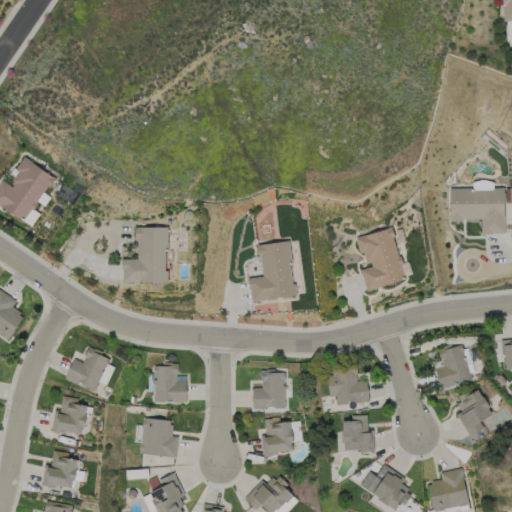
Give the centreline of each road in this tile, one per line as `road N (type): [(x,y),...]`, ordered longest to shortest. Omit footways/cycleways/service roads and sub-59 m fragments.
road 1 (residential): [(0,248),(128,328),(224,342),(325,344),(511,303)]
road 2 (residential): [(72,297),(35,363),(2,511)]
